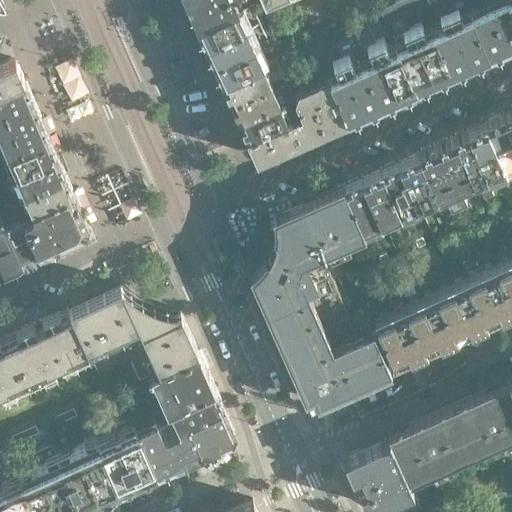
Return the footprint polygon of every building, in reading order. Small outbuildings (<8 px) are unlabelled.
[(238,5),(235,0),(185,0),(196,23),(237,5),(238,5)] [(402,7),(398,0),(388,0),(379,4),(384,15),(402,7)] [(469,60),(445,8),(441,0),(398,0),(402,7),(407,18),(433,76),(469,60)] [(506,44),(486,0),(468,8),(488,52),(492,50),(492,51),(502,46),(505,44),(505,45),(506,44)] [(511,8),(508,0),(486,0),(506,44),(507,44),(510,42),(511,41),(511,8)] [(384,17),(384,15),(379,4),(361,12),(367,25),(384,17)] [(488,52),(468,8),(458,13),(454,4),(445,8),(469,60),(488,52)] [(245,23),(237,5),(196,23),(204,42),(245,23)] [(374,41),(367,25),(361,12),(344,19),(361,56),(380,100),(391,95),(397,92),(374,41)] [(433,76),(407,18),(389,27),(395,41),(385,46),(381,38),(374,41),(397,92),(397,93),(398,92),(399,91),(398,91),(401,90),(411,86),(414,85),(414,84),(433,76)] [(253,42),(245,23),(204,42),(213,60),(253,42)] [(261,60),(253,42),(213,60),(221,78),(261,60)] [(229,96),(283,72),(298,66),(290,47),(261,60),(221,78),(229,96)] [(380,100),(361,56),(353,60),(349,52),(340,56),(363,107),(364,108),(364,107),(370,104),(370,105),(372,104),(371,104),(379,100),(380,100)] [(0,88),(24,78),(15,56),(0,61),(0,88)] [(363,107),(340,56),(331,60),(335,68),(326,72),(345,115),(347,115),(347,114),(350,113),(351,113),(359,109),(360,109),(362,107),(362,108),(363,107)] [(291,90),(290,88),(283,72),(229,96),(237,115),(291,90)] [(345,115),(326,72),(290,88),(291,90),(299,107),(285,113),(286,115),(245,133),(253,151),(254,151),(254,152),(254,153),(255,154),(256,154),(257,154),(258,154),(259,153),(345,115)] [(0,110),(32,96),(24,78),(0,88),(0,110)] [(285,113),(299,107),(291,90),(237,115),(245,133),(286,115),(285,113)] [(0,132),(40,115),(32,96),(0,110),(0,132)] [(511,107),(503,111),(511,132),(511,107)] [(511,159),(511,132),(503,111),(502,111),(484,119),(504,163),(511,159)] [(0,155),(49,134),(40,115),(0,132),(0,155)] [(504,163),(484,119),(466,127),(486,172),(504,163)] [(489,179),(486,172),(466,127),(465,128),(463,129),(453,133),(451,134),(450,134),(450,135),(468,175),(476,171),(481,182),(489,179)] [(0,175),(15,169),(56,151),(49,134),(0,155),(0,175)] [(468,175),(450,135),(449,135),(446,137),(446,136),(436,141),(433,142),(455,194),(464,190),(459,179),(468,175)] [(455,194),(433,142),(432,142),(432,143),(429,144),(420,148),(417,149),(416,149),(434,190),(442,186),(447,197),(455,194)] [(434,190),(416,149),(398,158),(416,198),(423,195),(426,202),(437,197),(434,190)] [(64,169),(56,151),(15,169),(23,187),(64,169)] [(416,198),(398,158),(380,166),(397,206),(416,198)] [(397,206),(380,166),(379,166),(361,174),(379,214),(397,206)] [(31,207),(72,188),(64,169),(23,187),(31,206),(31,207)] [(379,214),(361,174),(342,182),(343,183),(360,222),(379,214)] [(388,365),(349,277),(335,283),(331,274),(323,271),(326,262),(321,251),(364,231),(360,222),(343,183),(342,183),(342,182),(309,197),(287,207),(275,212),(275,211),(273,211),(274,215),(275,220),(275,224),(275,229),(274,232),(274,236),(273,240),(271,245),(270,248),(268,252),(266,255),(263,259),(261,262),(257,266),(253,270),(250,272),(251,273),(252,272),(258,287),(267,308),(305,392),(307,392),(310,398),(316,395),(317,397),(388,365)] [(34,252),(38,250),(38,251),(84,229),(84,230),(88,221),(87,221),(72,188),(31,207),(4,220),(0,213),(0,212),(0,268),(22,258),(21,258),(26,256),(28,256),(27,255),(32,253),(34,253),(34,252)] [(396,362),(511,309),(511,252),(374,314),(396,362)] [(197,347),(193,337),(180,308),(175,308),(170,307),(163,305),(155,303),(148,300),(144,298),(139,296),(137,295),(133,292),(129,289),(125,286),(119,281),(68,305),(86,345),(137,321),(158,367),(197,347)] [(89,350),(86,345),(68,305),(7,333),(28,379),(54,367),(52,363),(60,359),(61,363),(89,350)] [(28,379),(7,333),(0,336),(0,388),(1,391),(28,379)] [(214,384),(197,347),(158,367),(146,373),(163,408),(168,406),(214,384)] [(511,387),(508,378),(452,403),(472,448),(484,443),(485,446),(511,434),(511,387)] [(177,424),(188,419),(223,403),(214,384),(168,406),(177,424)] [(234,428),(223,403),(188,419),(202,449),(231,436),(234,429),(234,428)] [(472,448),(452,403),(387,432),(408,477),(472,448)] [(76,416),(72,408),(61,413),(64,421),(76,416)] [(64,421),(61,413),(49,419),(53,427),(64,421)] [(175,461),(164,437),(155,417),(136,425),(136,426),(156,470),(175,461)] [(202,449),(188,419),(177,424),(180,430),(164,437),(175,461),(202,449)] [(156,470),(136,426),(125,431),(122,425),(114,429),(137,479),(156,470)] [(38,434),(34,426),(22,431),(26,439),(38,434)] [(137,479),(114,429),(106,432),(109,439),(98,444),(118,487),(137,479)] [(26,439),(22,431),(11,436),(14,444),(26,439)] [(412,486),(408,477),(387,432),(387,431),(387,432),(389,436),(380,440),(380,439),(346,454),(369,505),(371,504),(383,511),(416,511),(422,510),(411,486),(412,486)] [(118,487),(98,444),(94,435),(83,440),(85,446),(77,450),(98,496),(118,487)] [(98,496),(77,450),(69,453),(66,447),(55,452),(60,461),(79,505),(98,496)] [(64,511),(80,505),(79,505),(60,461),(55,452),(44,458),(47,463),(39,467),(59,511),(64,511)] [(59,511),(39,467),(31,471),(28,465),(17,470),(21,479),(36,511),(59,511)] [(36,511),(21,479),(10,484),(7,477),(0,480),(0,483),(13,511),(36,511)] [(13,511),(0,483),(0,511),(13,511)] [(258,511),(252,497),(218,511),(258,511)]
